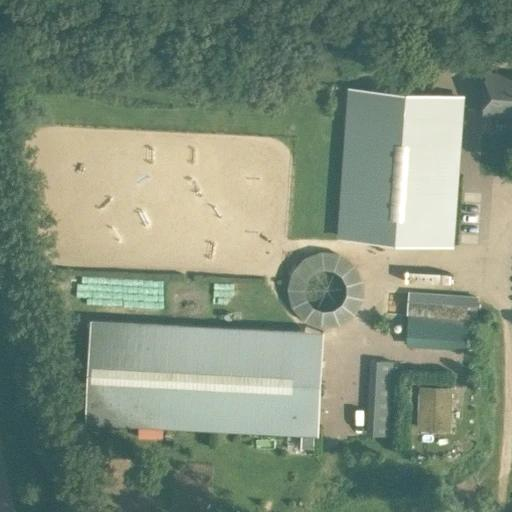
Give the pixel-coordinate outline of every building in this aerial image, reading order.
[(459,67),(492,68),(493,49),(460,48),(459,67)] [(511,77),(486,75),(484,114),(511,116),(511,77)] [(340,92),(329,241),(433,248),(444,99),(340,92)] [(407,315),(476,318),(477,297),(409,292),(407,315)] [(323,332),(91,319),(86,423),(317,435),(323,332)] [(466,372),(466,381),(470,385),(478,385),(478,372),(466,372)] [(449,420),(450,388),(421,388),(419,428),(440,428),(442,430),(448,430),(450,428),(450,422),(449,420)]
